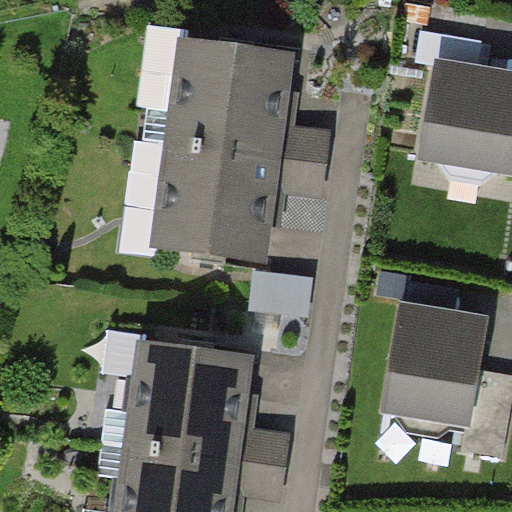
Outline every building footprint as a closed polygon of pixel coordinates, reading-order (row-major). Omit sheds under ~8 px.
[(484,42),(423,33),(419,64),(436,66),(421,157),(511,171),(511,76),(480,71),(482,56),(484,42)] [(151,38),(139,146),(258,159),(270,51),(151,38)] [(139,146),(127,253),(246,267),(258,159),(139,146)] [(483,321),(401,307),(382,416),(465,430),(461,453),(505,460),(511,419),(511,381),(498,379),(474,375),(483,321)] [(109,347),(98,450),(216,463),(227,360),(109,347)] [(98,450),(91,511),(210,511),(216,463),(98,450)]
